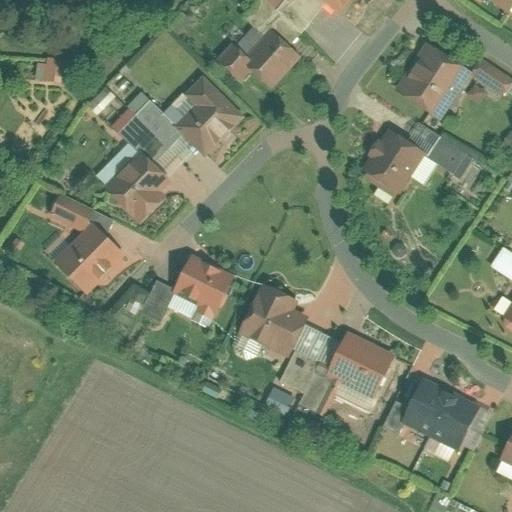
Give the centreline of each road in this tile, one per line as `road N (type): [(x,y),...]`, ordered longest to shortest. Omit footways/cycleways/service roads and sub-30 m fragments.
road 1 (residential): [(511,383),(389,305),(348,265),(326,211),(324,135)]
road 2 (track): [(0,213),(82,98),(125,53)]
road 3 (residential): [(324,135),(270,145),(184,226)]
road 4 (residential): [(324,135),(343,86),(416,0)]
road 5 (track): [(0,50),(125,53)]
